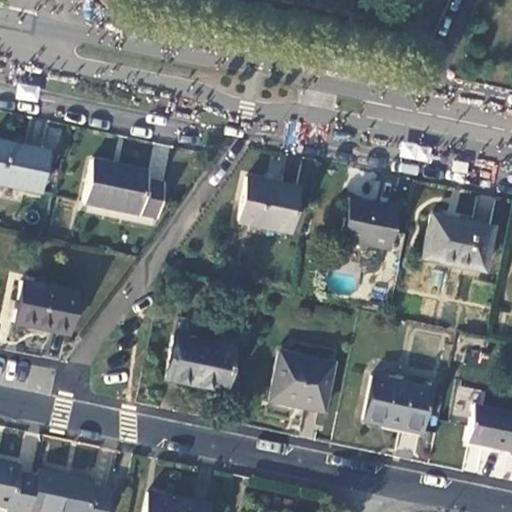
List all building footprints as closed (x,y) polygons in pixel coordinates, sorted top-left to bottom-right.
[(43,151),(0,142),(0,183),(35,191),(43,151)] [(77,199),(150,214),(157,183),(139,180),(141,171),(86,160),(77,199)] [(294,188),(243,177),(233,222),(285,232),(294,188)] [(393,208),(345,198),(337,239),(384,249),(393,208)] [(488,228),(430,216),(422,257),(480,268),(488,228)] [(77,293),(22,281),(13,321),(68,333),(77,293)] [(231,349),(172,337),(163,379),(223,392),(231,349)] [(329,364),(276,354),(267,401),(320,412),(329,364)] [(427,387),(371,376),(362,421),(419,432),(427,387)] [(511,414),(472,406),(465,441),(511,450),(511,414)] [(9,510),(20,511),(29,511),(30,511),(37,477),(17,473),(18,464),(0,460),(0,504),(10,507),(9,510)] [(105,511),(109,491),(89,487),(91,480),(39,469),(37,477),(30,511),(36,511),(105,511)] [(205,511),(207,504),(147,491),(143,511),(205,511)]
